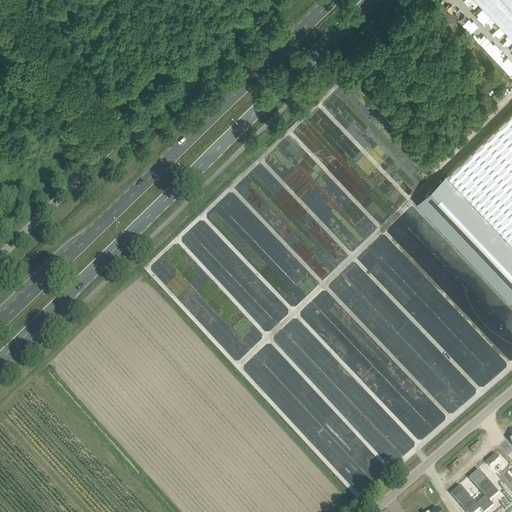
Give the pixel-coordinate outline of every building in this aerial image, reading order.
[(511,0),(475,0),(511,38),(511,0)] [(511,113),(447,175),(486,217),(511,243),(511,113)] [(259,165),(234,186),(256,211),(259,205),(261,208),(271,212),(276,207),(280,209),(275,203),(288,192),(284,188),(275,184),(271,188),(269,191),(274,196),(264,192),(263,190),(266,187),(265,185),(257,182),(259,178),(266,171),(262,166),(259,165)] [(447,175),(416,204),(511,304),(511,243),(486,217),(447,175)] [(320,209),(327,201),(303,178),(296,185),(301,189),(297,193),(302,197),(300,198),(310,208),(314,204),(320,209)] [(229,275),(218,284),(243,310),(253,301),(229,275)] [(310,308),(301,316),(320,338),(330,330),(310,308)] [(440,396),(434,398),(432,391),(425,393),(422,383),(407,387),(412,404),(418,403),(418,402),(434,398),(437,409),(447,407),(446,402),(442,403),(440,396)] [(425,422),(412,433),(419,441),(432,430),(425,422)] [(495,454),(486,462),(490,466),(499,459),(495,454)] [(461,486),(452,494),(466,511),(476,511),(480,509),(482,511),(486,511),(493,506),(489,501),(498,494),(479,471),(470,479),(485,497),(476,505),(461,486)]
